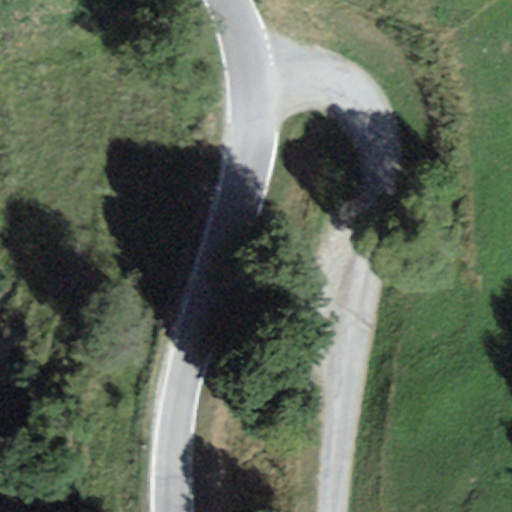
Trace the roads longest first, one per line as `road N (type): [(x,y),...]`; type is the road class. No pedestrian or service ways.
road 1 (track): [(249,67),(328,79),(363,110),(381,153),(336,511)]
road 2 (tertiary): [(172,511),(185,371),(249,157),(249,67)]
